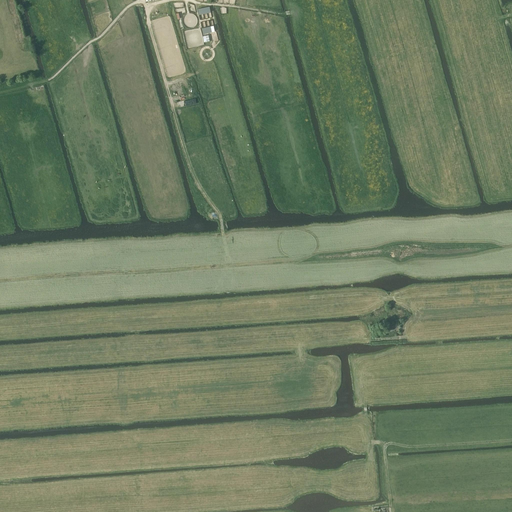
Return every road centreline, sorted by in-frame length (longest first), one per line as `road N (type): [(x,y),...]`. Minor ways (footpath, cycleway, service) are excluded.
road 1 (track): [(230,267),(221,218),(190,166),(142,0)]
road 2 (track): [(511,440),(388,444),(389,511)]
road 3 (track): [(142,0),(49,79),(0,92)]
